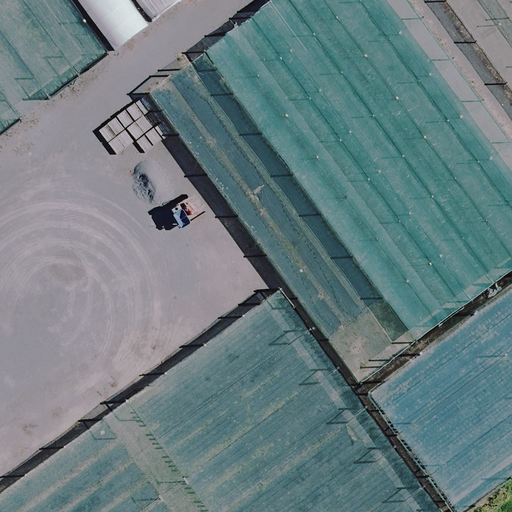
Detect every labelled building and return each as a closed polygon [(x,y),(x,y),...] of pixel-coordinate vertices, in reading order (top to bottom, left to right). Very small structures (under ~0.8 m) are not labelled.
[(0,0),(0,139),(113,57),(71,0),(0,0)] [(153,28),(132,0),(71,0),(113,57),(153,28)] [(132,0),(153,28),(189,1),(188,0),(132,0)] [(511,274),(511,144),(407,0),(292,0),(153,101),(330,345),(377,311),(407,352),(511,274)] [(511,0),(438,0),(511,101),(511,0)] [(466,511),(511,478),(511,293),(370,398),(453,511),(466,511)] [(139,410),(214,511),(432,511),(281,305),(139,410)] [(164,511),(107,433),(0,511),(164,511)]
